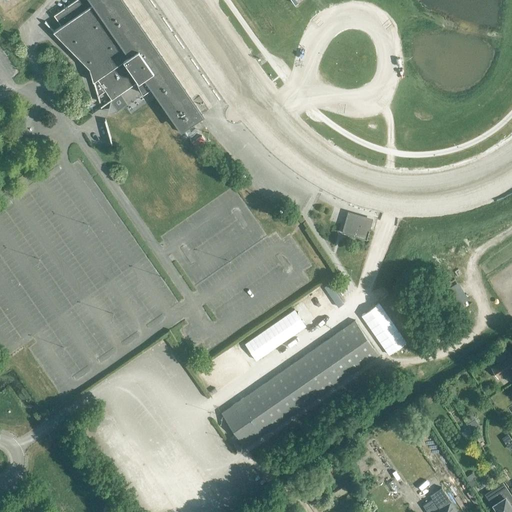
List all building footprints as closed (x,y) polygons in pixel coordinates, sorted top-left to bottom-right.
[(61,26),(54,31),(89,68),(98,96),(105,91),(111,100),(136,83),(143,93),(153,86),(187,135),(188,134),(183,127),(197,117),(116,0),(75,0),(54,15),(61,26)] [(206,139),(200,130),(189,138),(195,148),(206,139)] [(367,240),(372,222),(351,216),(346,233),(342,232),(367,240)] [(338,307),(344,303),(330,283),(324,287),(338,307)] [(386,296),(366,307),(390,350),(410,339),(386,296)] [(294,309),(245,343),(256,360),(306,326),(294,309)] [(222,413),(245,447),(379,354),(355,320),(222,413)] [(498,378),(511,368),(511,354),(492,367),(498,378)] [(475,419),(468,423),(472,429),(479,425),(475,419)] [(494,472),(490,467),(484,470),(488,476),(494,472)] [(477,483),(473,478),(468,481),(471,487),(477,483)] [(425,492),(434,486),(430,481),(421,487),(425,492)] [(511,497),(503,483),(497,487),(499,496),(490,502),(495,509),(496,509),(498,511),(511,511),(511,507),(511,497)] [(458,511),(444,491),(423,505),(427,511),(458,511)]
